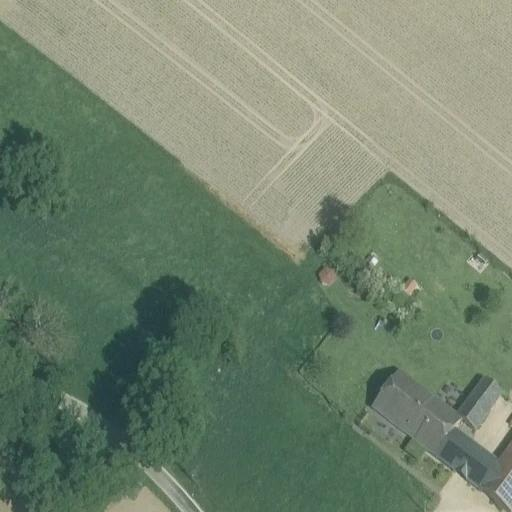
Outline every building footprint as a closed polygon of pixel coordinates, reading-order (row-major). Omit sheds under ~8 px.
[(399,376),(371,412),(406,439),(434,402),(399,376)] [(484,384),(457,420),(456,420),(461,424),(475,435),(502,398),(484,384)] [(434,402),(406,439),(455,476),(475,449),(454,433),(461,424),(456,420),(457,420),(434,402)] [(511,511),(511,448),(499,467),(479,493),(502,511),(511,511)] [(499,467),(475,449),(455,476),(479,493),(499,467)]
